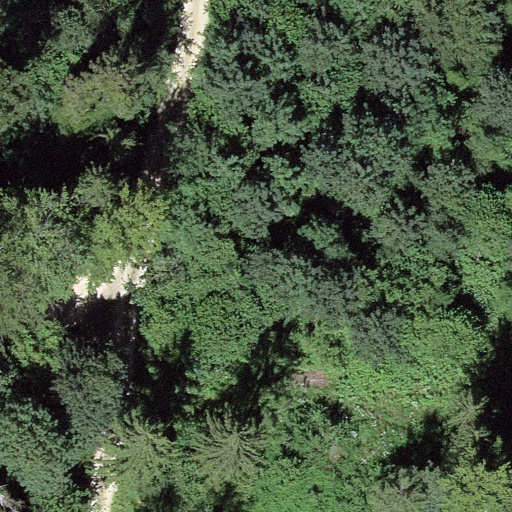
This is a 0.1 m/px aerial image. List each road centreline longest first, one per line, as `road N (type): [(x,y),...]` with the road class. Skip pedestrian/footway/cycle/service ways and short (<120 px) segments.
road 1 (track): [(184,0),(176,69),(124,256),(89,511)]
road 2 (track): [(511,399),(104,412)]
road 3 (track): [(0,350),(124,256)]
